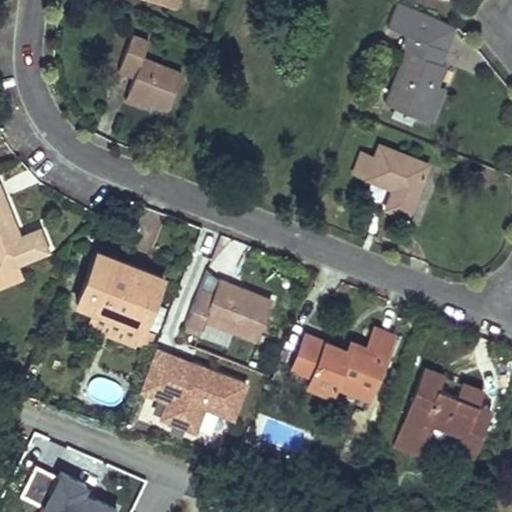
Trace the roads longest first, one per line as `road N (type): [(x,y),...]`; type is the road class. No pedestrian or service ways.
road 1 (residential): [(32,0),(34,89),(72,148),(511,322)]
road 2 (residential): [(288,511),(0,411)]
